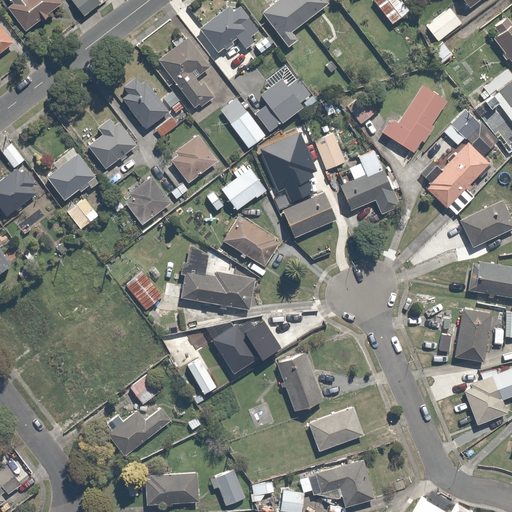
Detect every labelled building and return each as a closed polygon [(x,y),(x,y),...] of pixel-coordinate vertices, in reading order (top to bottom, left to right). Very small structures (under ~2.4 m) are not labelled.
[(9,0),(5,3),(22,29),(61,2),(59,0),(9,0)] [(100,2),(98,0),(68,0),(82,17),(100,2)] [(292,28),(327,0),(274,0),(257,13),(284,46),(298,35),(292,28)] [(407,7),(401,0),(371,0),(388,22),(407,7)] [(238,4),(232,8),(228,3),(194,29),(213,54),(235,36),(247,51),(257,43),(251,35),(258,29),(238,4)] [(460,21),(448,5),(425,24),(437,39),(460,21)] [(511,15),(507,9),(484,27),(511,60),(511,15)] [(0,50),(13,41),(0,23),(0,50)] [(489,40),(479,29),(471,36),(481,47),(489,40)] [(195,71),(207,62),(186,34),(153,58),(191,108),(212,93),(195,71)] [(478,47),(468,35),(461,41),(471,53),(478,47)] [(377,60),(370,49),(362,55),(369,66),(377,60)] [(341,72),(333,59),(324,64),(333,78),(341,72)] [(246,101),(257,93),(234,62),(223,70),(246,101)] [(134,75),(120,86),(124,91),(118,96),(143,126),(166,108),(143,80),(139,82),(134,75)] [(511,75),(489,93),(482,98),(489,108),(496,103),(511,124),(511,75)] [(387,114),(378,128),(412,149),(444,98),(419,82),(396,119),(387,114)] [(310,97),(303,88),(292,97),(298,106),(310,97)] [(331,92),(318,100),(327,117),(340,109),(331,92)] [(375,113),(359,92),(343,105),(359,126),(375,113)] [(257,93),(246,101),(267,131),(278,123),(257,93)] [(265,132),(235,94),(218,108),(248,146),(265,132)] [(479,119),(464,105),(441,130),(456,144),(479,119)] [(94,123),(101,133),(86,145),(105,169),(137,144),(118,120),(115,122),(108,112),(94,123)] [(345,160),(333,129),(312,137),(325,168),(345,160)] [(215,158),(196,132),(166,155),(185,181),(215,158)] [(367,143),(363,134),(347,142),(351,151),(367,143)] [(24,157),(10,138),(0,145),(0,148),(12,165),(24,157)] [(473,194),(464,186),(489,160),(466,138),(423,184),(446,206),(455,214),(473,194)] [(358,160),(364,173),(380,165),(372,147),(356,155),(358,160)] [(95,177),(75,149),(44,171),(63,199),(95,177)] [(232,169),(235,173),(219,185),(235,207),(263,187),(250,168),(244,160),(232,169)] [(364,173),(358,160),(345,166),(352,179),(364,173)] [(34,192),(28,185),(33,181),(18,161),(13,165),(0,174),(0,207),(5,214),(34,192)] [(380,165),(364,173),(352,179),(338,186),(349,210),(369,200),(375,214),(399,203),(392,189),(385,175),(380,165)] [(170,200),(149,174),(122,196),(144,222),(170,200)] [(187,187),(181,181),(170,192),(176,198),(187,187)] [(325,193),(281,210),(292,237),(335,219),(325,193)] [(96,215),(83,195),(65,207),(78,227),(96,215)] [(456,219),(469,246),(511,224),(511,216),(502,196),(456,219)] [(276,239),(236,214),(220,240),(259,264),(276,239)] [(188,244),(186,259),(179,257),(176,271),(184,273),(180,295),(248,307),(253,275),(227,270),(228,264),(188,244)] [(0,248),(0,265),(8,259),(0,248)] [(511,263),(476,257),(472,277),(467,276),(465,286),(511,294),(511,263)] [(160,294),(141,268),(124,281),(143,307),(160,294)] [(51,325),(25,293),(3,311),(30,343),(51,325)] [(490,310),(461,304),(452,353),(480,359),(490,310)] [(105,315),(99,308),(84,320),(90,328),(105,315)] [(258,358),(235,318),(209,333),(232,373),(258,358)] [(502,327),(492,326),(491,343),(501,344),(502,327)] [(99,388),(65,343),(40,362),(75,407),(99,388)] [(319,398),(303,348),(273,358),(290,408),(319,398)] [(216,385),(198,356),(184,364),(201,394),(216,385)] [(481,377),(468,382),(470,387),(460,390),(472,423),(504,411),(500,398),(511,393),(511,365),(495,372),(493,366),(479,371),(481,377)] [(159,390),(146,371),(128,384),(142,403),(159,390)] [(360,434),(349,406),(307,423),(317,450),(360,434)] [(148,433),(132,411),(104,431),(121,453),(148,433)] [(201,422),(195,414),(185,421),(191,429),(201,422)] [(242,431),(236,422),(225,430),(231,439),(242,431)] [(310,488),(311,491),(341,494),(344,504),(372,496),(360,458),(299,477),(303,490),(310,488)] [(21,481),(6,463),(0,468),(0,483),(7,492),(21,481)] [(212,486),(214,485),(224,504),(243,494),(229,467),(210,476),(208,477),(212,486)] [(193,472),(143,471),(142,501),(193,502),(193,472)] [(251,480),(250,500),(252,500),(252,508),(274,509),(274,484),(265,483),(265,480),(251,480)] [(300,511),(302,489),(281,487),(279,511),(284,511),(300,511)] [(458,506),(434,492),(429,500),(424,498),(415,511),(471,511),(459,505),(458,506)]
